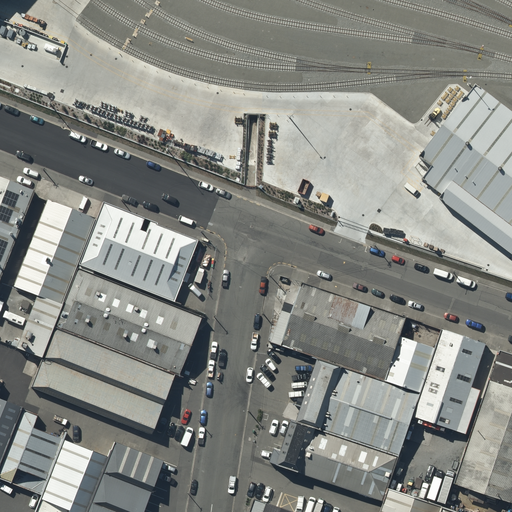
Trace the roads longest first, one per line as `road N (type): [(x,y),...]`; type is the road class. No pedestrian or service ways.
road 1 (residential): [(211,511),(251,228)]
road 2 (residential): [(511,318),(251,228)]
road 3 (residential): [(251,228),(0,128)]
